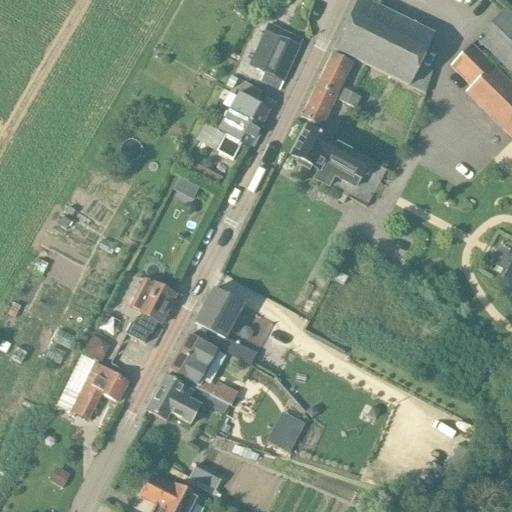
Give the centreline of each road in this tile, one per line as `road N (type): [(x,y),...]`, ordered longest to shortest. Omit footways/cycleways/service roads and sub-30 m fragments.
road 1 (unclassified): [(82,511),(343,0)]
road 2 (track): [(85,0),(0,140)]
